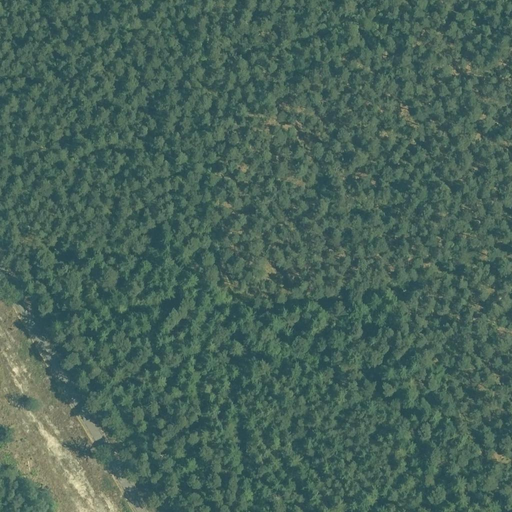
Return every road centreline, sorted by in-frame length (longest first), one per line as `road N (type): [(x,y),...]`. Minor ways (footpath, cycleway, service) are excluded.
road 1 (track): [(205,0),(218,219),(234,292),(254,301),(401,286)]
road 2 (tertiary): [(142,511),(0,270)]
road 3 (track): [(507,511),(401,286)]
road 4 (track): [(0,77),(211,73)]
